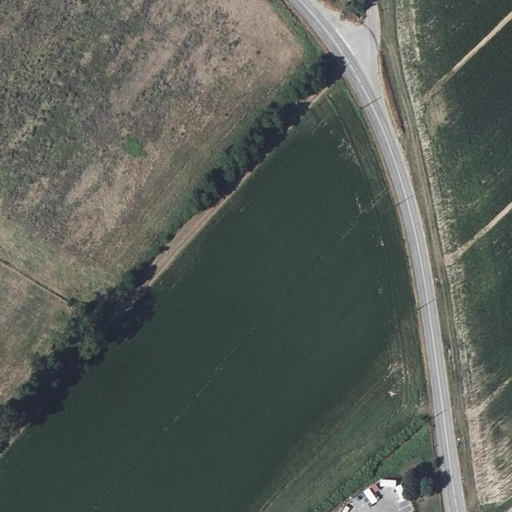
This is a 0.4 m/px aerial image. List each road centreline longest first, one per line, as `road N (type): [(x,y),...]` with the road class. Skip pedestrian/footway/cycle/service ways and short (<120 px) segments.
road 1 (track): [(0,449),(348,60)]
road 2 (tertiary): [(348,60),(403,179),(458,511)]
